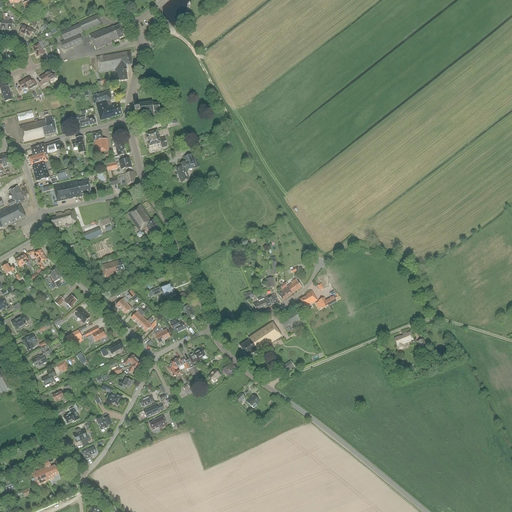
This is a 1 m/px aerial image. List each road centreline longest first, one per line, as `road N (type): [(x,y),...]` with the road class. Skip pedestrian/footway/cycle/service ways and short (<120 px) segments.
road 1 (tertiary): [(426,511),(235,363),(211,329)]
road 2 (track): [(319,264),(254,165),(197,55),(173,33)]
road 3 (track): [(268,387),(434,319)]
road 4 (residential): [(156,358),(77,284),(42,235)]
road 5 (track): [(319,264),(355,243),(393,256),(417,278),(434,319)]
road 6 (tertiary): [(211,329),(174,233),(144,186)]
road 7 (tertiary): [(80,476),(0,341)]
road 8 (residential): [(80,476),(105,451),(152,365)]
road 9 (unclassified): [(211,329),(284,303),(319,264)]
